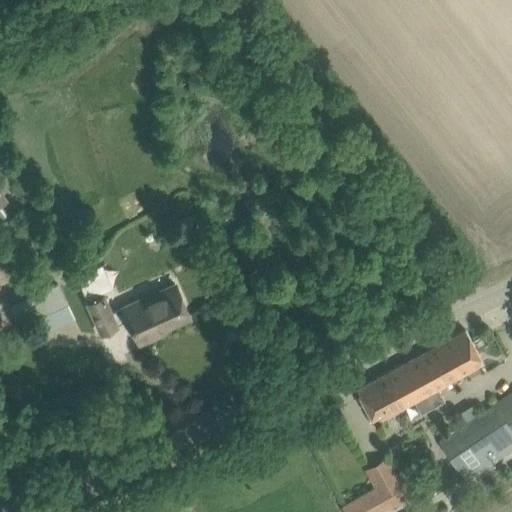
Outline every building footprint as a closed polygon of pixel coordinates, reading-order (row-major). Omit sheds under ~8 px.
[(101,261),(74,272),(85,296),(111,285),(101,261)] [(20,336),(72,319),(61,283),(9,299),(20,336)] [(129,318),(132,323),(140,342),(155,335),(153,331),(189,314),(175,283),(124,305),(124,306),(111,311),(104,295),(88,302),(101,331),(117,324),(117,323),(129,318)] [(431,347),(449,380),(483,362),(466,329),(431,347)] [(431,347),(356,387),(374,420),(415,399),(421,411),(443,399),(437,387),(449,380),(431,347)] [(511,389),(450,431),(476,470),(511,445),(511,389)] [(375,485),(341,504),(345,511),(380,511),(408,497),(396,474),(389,478),(380,461),(366,469),(375,485)]
